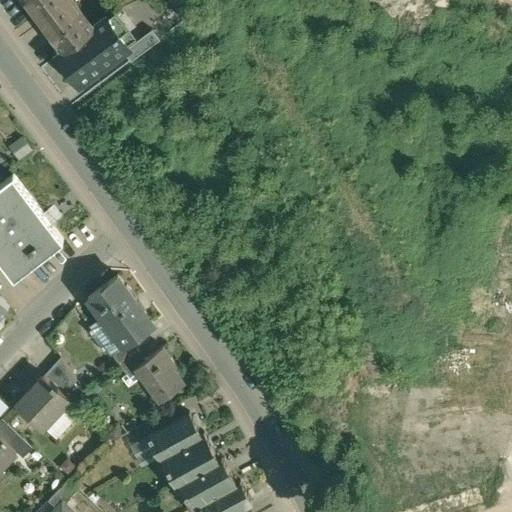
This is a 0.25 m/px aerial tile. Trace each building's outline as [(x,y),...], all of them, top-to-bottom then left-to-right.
[(93,23),(76,0),(30,0),(65,47),(65,48),(95,26),(93,23)] [(95,26),(65,48),(65,47),(59,52),(81,82),(125,49),(131,45),(131,44),(107,12),(93,23),(95,26)] [(154,27),(131,44),(131,45),(125,49),(132,58),(161,37),(154,27)] [(0,181),(0,250),(16,272),(64,235),(15,170),(0,181)] [(124,271),(92,292),(125,342),(133,337),(157,320),(141,296),(142,295),(132,280),(131,281),(124,271)] [(0,313),(8,305),(0,296),(0,292),(3,289),(0,286),(0,313)] [(133,337),(125,342),(113,350),(120,360),(139,346),(133,337)] [(147,356),(135,364),(143,374),(157,399),(158,399),(185,380),(184,378),(183,379),(174,366),(178,363),(164,344),(147,356)] [(139,346),(120,360),(127,370),(135,364),(147,356),(139,346)] [(79,376),(63,353),(47,371),(66,389),(79,376)] [(46,370),(18,399),(44,423),(72,394),(66,389),(47,371),(46,370)] [(170,407),(147,419),(153,429),(176,417),(171,407),(170,407)] [(153,429),(149,431),(157,446),(158,445),(163,453),(206,430),(205,429),(202,430),(191,409),(176,417),(153,429)] [(34,442),(4,414),(0,417),(0,427),(8,436),(18,446),(24,452),(34,442)] [(0,427),(0,461),(1,463),(18,446),(8,436),(0,427)] [(206,430),(163,453),(170,467),(174,465),(189,491),(192,490),(199,502),(242,478),(242,477),(238,480),(223,453),(220,455),(206,430)] [(335,455),(322,462),(328,473),(341,466),(335,455)] [(69,475),(50,495),(60,505),(63,501),(64,502),(79,485),(69,475)] [(242,478),(199,502),(204,511),(232,511),(254,500),(242,478)] [(60,505),(52,511),(74,511),(64,502),(63,501),(60,505)]
